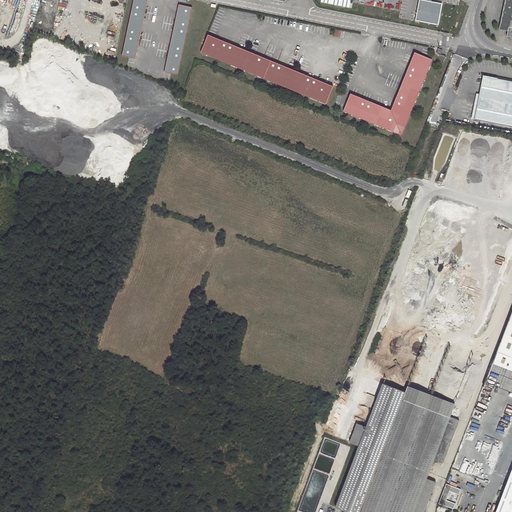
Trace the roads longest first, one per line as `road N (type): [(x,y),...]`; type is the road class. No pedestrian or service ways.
road 1 (unclassified): [(466,44),(295,12)]
road 2 (unknown): [(391,30),(334,42),(240,24)]
